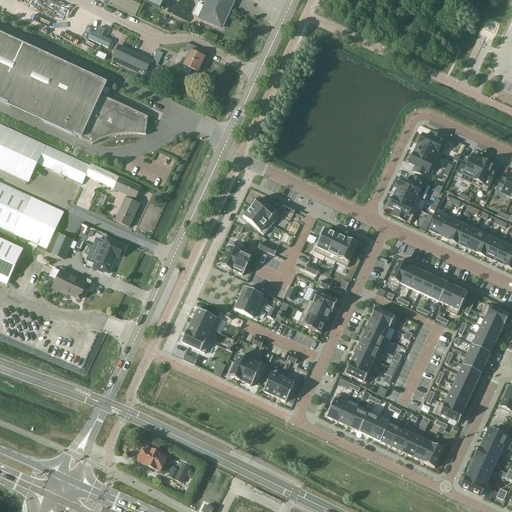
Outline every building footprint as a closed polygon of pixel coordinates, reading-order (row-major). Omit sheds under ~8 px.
[(138,0),(141,1),(158,9),(159,9),(163,0),(138,0)] [(207,0),(199,18),(221,28),(234,0),(207,0)] [(91,32),(88,39),(108,49),(111,42),(91,32)] [(0,34),(0,100),(9,105),(9,104),(14,92),(41,105),(39,108),(42,116),(41,116),(43,122),(72,135),(72,134),(81,139),(82,137),(91,141),(92,144),(91,145),(92,145),(97,143),(103,140),(109,138),(115,136),(121,135),(127,135),(133,135),(139,135),(146,136),(146,135),(143,134),(145,120),(100,98),(107,84),(0,34)] [(187,44),(184,50),(190,53),(183,67),(198,74),(205,59),(197,55),(200,50),(187,44)] [(118,46),(113,57),(135,67),(146,73),(151,62),(140,56),(118,46)] [(158,65),(163,52),(157,50),(152,62),(158,65)] [(90,167),(0,125),(0,170),(28,184),(36,166),(82,187),(86,177),(112,188),(114,189),(119,178),(91,166),(90,167)] [(422,135),(418,145),(441,156),(448,141),(431,133),(428,138),(422,135)] [(418,145),(413,155),(433,164),(432,165),(437,167),(441,156),(418,145)] [(413,155),(409,164),(415,167),(412,172),(426,179),(432,165),(433,164),(413,155)] [(464,160),(455,178),(471,185),(482,161),(472,156),(469,162),(464,160)] [(482,161),(471,185),(487,192),(495,174),(489,172),(492,166),(482,161)] [(502,179),(496,192),(511,200),(511,198),(511,176),(510,175),(507,181),(502,179)] [(402,179),(397,189),(421,200),(428,185),(410,177),(408,182),(402,179)] [(119,178),(114,189),(114,190),(127,196),(115,223),(129,229),(139,206),(133,203),(134,199),(135,200),(141,188),(119,178)] [(0,282),(7,286),(23,250),(0,239),(0,228),(47,250),(63,214),(0,184),(0,282)] [(435,186),(432,192),(439,195),(442,189),(435,186)] [(397,189),(393,198),(417,209),(421,200),(397,189)] [(100,195),(95,206),(101,209),(106,197),(100,195)] [(393,198),(388,208),(394,211),(392,216),(410,224),(417,209),(393,198)] [(259,199),(251,208),(272,227),(280,217),(259,199)] [(293,216),(295,210),(284,204),(281,210),(293,216)] [(263,236),(272,227),(251,208),(243,218),(263,236)] [(437,215),(429,232),(438,236),(446,219),(437,215)] [(446,219),(438,236),(448,241),(458,219),(448,215),(446,219)] [(458,219),(448,241),(457,245),(467,223),(458,219)] [(424,220),(419,231),(424,234),(429,223),(425,221),(424,220)] [(467,223),(457,245),(466,249),(476,228),(467,223)] [(476,228),(466,249),(475,253),(485,232),(476,228)] [(325,258),(335,235),(324,230),(313,253),(325,258)] [(485,232),(475,253),(485,258),(495,236),(485,232)] [(346,240),(335,235),(325,258),(336,263),(346,240)] [(64,260),(72,241),(59,236),(51,255),(64,260)] [(495,236),(485,258),(494,262),(504,241),(495,236)] [(96,240),(87,261),(94,264),(93,267),(97,269),(98,271),(102,274),(104,272),(108,274),(116,258),(118,259),(119,257),(121,256),(124,252),(122,250),(123,248),(105,239),(103,243),(96,240)] [(346,239),(346,240),(336,263),(347,268),(358,245),(346,239)] [(511,244),(504,241),(494,262),(503,266),(511,247),(511,244)] [(231,271),(242,248),(231,243),(220,266),(232,272),(232,271),(231,271)] [(265,245),(262,251),(274,257),(276,251),(265,245)] [(511,247),(503,266),(511,270),(511,247)] [(253,254),(242,248),(231,271),(232,271),(243,276),(253,254)] [(408,266),(408,267),(409,266),(398,261),(388,282),(399,287),(400,285),(399,285),(408,266)] [(319,271),(307,265),(304,271),(316,277),(319,271)] [(409,289),(418,271),(408,267),(408,266),(399,285),(400,285),(409,289)] [(86,285),(53,270),(49,277),(56,281),(52,290),(62,294),(63,293),(79,300),(86,285)] [(419,294),(428,275),(418,271),(409,289),(419,294)] [(429,298),(437,280),(428,275),(419,294),(429,298)] [(438,303),(447,285),(437,280),(429,298),(438,303)] [(448,308),(457,289),(447,285),(438,303),(448,307),(448,308)] [(262,310),(267,299),(245,289),(239,300),(262,310)] [(467,294),(457,289),(448,308),(448,307),(446,312),(456,317),(467,294)] [(331,313),(336,302),(313,291),(308,302),(331,313),(330,313),(331,313)] [(257,322),(262,310),(239,300),(234,311),(257,322)] [(331,313),(308,302),(303,313),(326,324),(330,313),(331,313)] [(509,316),(485,305),(480,316),(485,318),(485,317),(503,326),(504,326),(509,316)] [(370,320),(371,320),(389,329),(393,331),(399,319),(375,309),(370,320)] [(220,321),(197,311),(192,322),(215,332),(220,321)] [(320,335),(326,324),(303,313),(298,324),(320,335)] [(499,336),(503,326),(485,317),(485,318),(480,327),(499,336)] [(384,339),(389,329),(371,320),(366,331),(384,340),(384,339)] [(209,343),(215,332),(192,322),(187,332),(187,333),(209,343)] [(308,344),(311,335),(286,327),(283,336),(308,344)] [(494,345),(499,336),(480,327),(476,337),(494,345)] [(384,340),(366,331),(361,342),(383,352),(389,341),(384,339),(384,340)] [(204,355),(209,343),(187,333),(187,332),(186,332),(181,344),(204,355)] [(490,355),(494,345),(476,337),(471,347),(490,355)] [(378,364),(383,352),(361,342),(355,353),(376,362),(376,363),(378,364)] [(485,365),(490,355),(471,347),(467,356),(485,365)] [(371,373),(376,363),(376,362),(355,353),(351,363),(350,364),(371,373)] [(182,361),(194,366),(197,360),(185,355),(182,361)] [(249,362),(249,361),(238,356),(228,377),(240,382),(249,362)] [(480,375),(485,365),(467,356),(462,366),(480,375)] [(251,357),(249,361),(249,362),(240,382),(251,387),(263,363),(251,357)] [(366,384),(371,373),(350,364),(351,363),(350,363),(345,375),(366,384)] [(480,375),(462,366),(457,376),(476,385),(480,375)] [(274,398),(285,375),(274,370),(263,393),(274,398)] [(296,381),(285,375),(274,398),(285,404),(296,381)] [(476,385),(457,376),(453,386),(471,394),(476,385)] [(471,394),(453,386),(448,395),(467,404),(471,394)] [(511,389),(508,388),(499,409),(509,414),(510,415),(511,410),(511,389)] [(346,405),(348,401),(337,395),(326,418),(337,423),(346,405)] [(467,404),(448,395),(444,405),(462,414),(462,413),(467,404)] [(463,414),(462,413),(462,414),(444,405),(440,403),(435,413),(458,424),(463,414)] [(357,410),(356,410),(346,405),(337,423),(348,428),(357,410)] [(369,413),(370,411),(358,405),(356,410),(357,410),(348,428),(359,434),(369,413)] [(378,420),(379,418),(369,413),(359,434),(369,438),(378,420)] [(380,443),(388,425),(378,420),(369,438),(380,443)] [(390,448),(399,430),(388,425),(380,443),(390,448)] [(410,435),(399,430),(390,448),(401,453),(410,435)] [(421,440),(423,436),(412,430),(410,435),(401,453),(412,458),(421,440)] [(489,430),(484,440),(502,449),(507,438),(489,430)] [(423,463),(432,445),(421,440),(412,458),(423,463)] [(479,449),(479,450),(498,458),(502,449),(484,440),(479,449)] [(434,469),(443,450),(432,445),(423,463),(422,464),(434,469)] [(144,447),(137,463),(159,474),(166,459),(151,452),(152,451),(144,447)] [(479,449),(474,460),(475,460),(493,468),(498,458),(479,450),(479,449)] [(474,460),(470,469),(489,478),(493,468),(475,460),(474,460)] [(181,485),(189,467),(182,463),(178,473),(172,470),(168,478),(181,485)] [(466,479),(484,488),(484,487),(489,478),(470,469),(466,479)] [(465,478),(460,489),(483,500),(489,489),(484,487),(484,488),(466,479),(465,478)]
